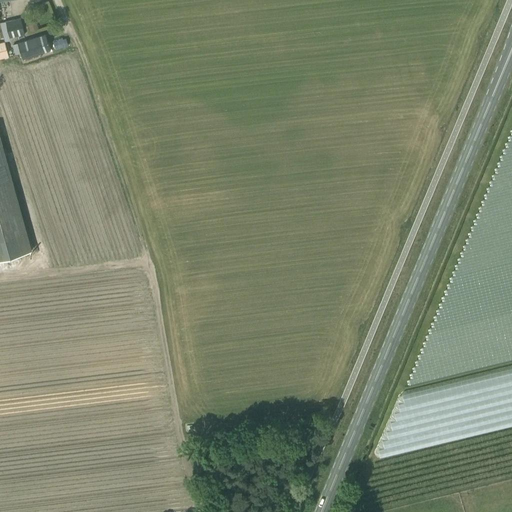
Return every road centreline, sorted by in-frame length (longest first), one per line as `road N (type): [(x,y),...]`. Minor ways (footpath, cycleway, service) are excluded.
road 1 (track): [(200,511),(152,279),(82,51),(56,0)]
road 2 (primary): [(321,511),(511,48)]
